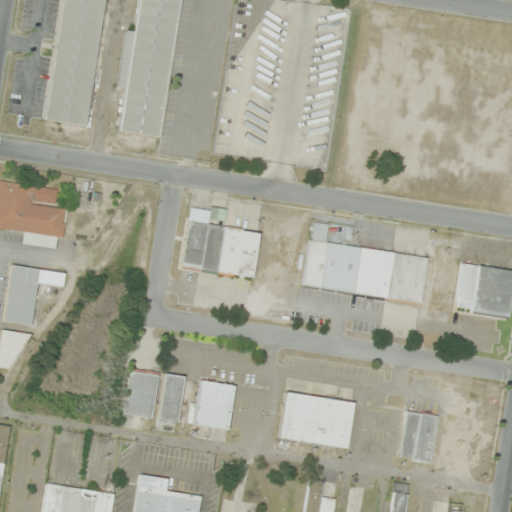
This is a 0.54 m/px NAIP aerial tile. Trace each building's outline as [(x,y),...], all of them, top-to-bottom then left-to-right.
[(61,0),(45,121),(85,126),(102,0),(61,0)] [(125,30),(117,87),(124,88),(118,131),(159,137),(177,0),(137,0),(133,31),(125,30)] [(62,239),(66,209),(55,207),(57,187),(0,180),(0,229),(24,232),(23,244),(55,248),(56,239),(62,239)] [(180,269),(251,279),(258,231),(223,226),(225,211),(189,206),(180,269)] [(301,288),(420,304),(426,257),(307,240),(301,288)] [(511,278),(511,269),(459,263),(453,311),(507,317),(511,278)] [(31,326),(36,284),(62,287),(64,272),(10,265),(2,322),(31,326)] [(0,366),(17,369),(22,332),(0,329),(0,366)] [(151,418),(158,373),(129,368),(122,414),(151,418)] [(156,419),(176,423),(183,376),(163,373),(156,419)] [(233,385),(197,381),(192,426),(228,430),(233,385)] [(345,448),(352,402),(284,392),(277,439),(345,448)] [(404,411),(397,458),(429,463),(436,416),(404,411)] [(0,491),(9,426),(0,424),(0,491)] [(132,511),(196,511),(199,496),(165,492),(167,478),(137,475),(132,511)] [(403,511),(407,484),(393,482),(389,511),(331,511),(334,499),(321,497),(323,481),(308,480),(303,511),(403,511)] [(109,511),(113,493),(45,484),(40,511),(109,511)]
